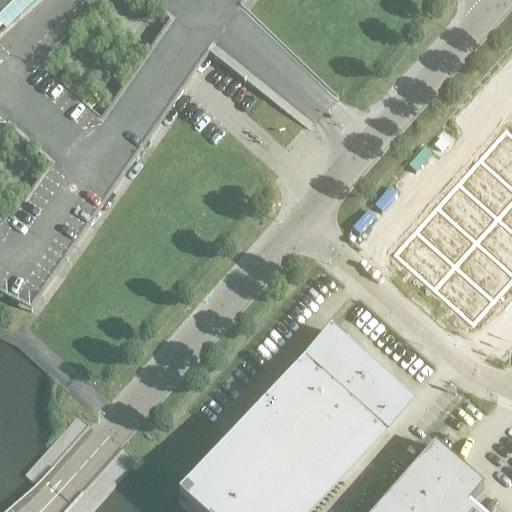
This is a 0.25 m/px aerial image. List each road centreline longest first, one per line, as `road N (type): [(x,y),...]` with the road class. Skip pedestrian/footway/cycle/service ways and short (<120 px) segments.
road 1 (unclassified): [(40,511),(306,224)]
road 2 (unclassified): [(306,224),(498,0)]
road 3 (unclassified): [(306,224),(465,366),(511,390)]
road 4 (unknown): [(336,303),(212,439)]
